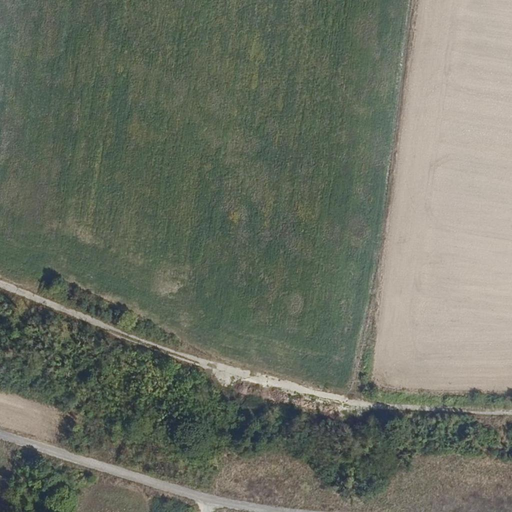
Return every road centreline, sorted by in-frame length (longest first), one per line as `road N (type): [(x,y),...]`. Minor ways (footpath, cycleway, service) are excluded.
road 1 (track): [(0,282),(196,362),(329,402),(511,412)]
road 2 (track): [(416,0),(359,403)]
road 3 (unclassified): [(271,511),(201,499),(0,437)]
